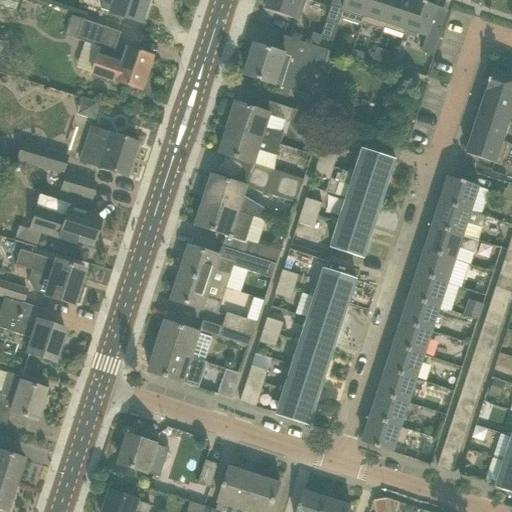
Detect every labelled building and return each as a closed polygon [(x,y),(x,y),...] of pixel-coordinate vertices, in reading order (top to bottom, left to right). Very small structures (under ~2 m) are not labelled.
[(143,23),(145,17),(150,0),(104,0),(101,10),(143,23)] [(307,0),(268,0),(266,10),(300,21),(307,0)] [(363,24),(370,0),(346,0),(340,19),(363,26),(363,24)] [(385,28),(393,0),(370,0),(363,24),(384,30),(385,28)] [(407,31),(416,0),(393,0),(385,28),(405,35),(407,31)] [(427,37),(430,28),(437,6),(417,0),(416,0),(407,31),(427,37)] [(129,49),(127,56),(115,52),(122,33),(84,20),(77,40),(102,48),(92,79),(107,84),(109,79),(143,91),(154,57),(129,49)] [(435,56),(442,32),(430,28),(427,37),(422,53),(435,56)] [(318,47),(322,35),(315,33),(311,44),(318,47)] [(322,76),(330,50),(318,47),(311,44),(285,36),(280,52),(255,44),(245,76),(298,93),(298,92),(294,90),(300,70),(322,76)] [(380,61),(384,49),(377,46),(373,58),(380,61)] [(364,62),(366,54),(355,50),(352,58),(364,62)] [(511,99),(511,75),(494,70),(487,92),(511,99)] [(511,122),(511,117),(511,99),(487,92),(480,112),(511,122)] [(81,96),(77,114),(95,118),(99,100),(81,96)] [(237,103),(228,128),(281,145),(284,134),(266,128),(270,114),(289,121),(293,110),(271,102),(266,113),(237,103)] [(504,142),(511,122),(480,112),(474,133),(504,143),(504,142)] [(228,128),(220,154),(254,165),(258,151),(277,157),(281,145),(228,128)] [(97,168),(127,178),(138,143),(107,133),(107,134),(90,129),(79,161),(97,167),(97,168)] [(325,131),(320,145),(340,151),(344,137),(325,131)] [(501,165),(509,143),(504,142),(504,143),(474,133),(467,154),(501,165)] [(16,161),(62,174),(67,156),(22,143),(16,161)] [(357,175),(388,185),(396,160),(365,150),(357,175)] [(318,163),(334,168),(338,156),(322,151),(318,163)] [(318,163),(314,175),(330,180),(334,168),(318,163)] [(272,169),(268,180),(300,191),(304,180),(272,169)] [(380,209),(388,185),(357,175),(344,171),(340,183),(336,195),(349,199),(380,209)] [(96,184),(65,175),(60,190),(91,199),(96,184)] [(213,176),(205,201),(254,216),(254,217),(261,220),(265,210),(244,195),(247,187),(213,176)] [(442,202),(472,212),(480,187),(464,181),(464,182),(450,178),(442,202)] [(300,191),(268,180),(264,192),(296,204),(300,191)] [(302,211),(319,216),(322,204),(306,199),(302,211)] [(349,199),(341,223),(372,233),(380,209),(349,199)] [(254,216),(205,201),(197,226),(246,242),(254,217),(254,216)] [(461,235),(479,241),(487,217),(472,212),(442,202),(434,226),(461,235)] [(91,246),(100,219),(67,209),(63,221),(34,212),(29,229),(74,244),(75,241),(91,246)] [(315,228),(319,216),(302,211),(299,223),(315,228)] [(372,233),(341,223),(327,218),(319,243),(333,247),(333,248),(364,258),(372,233)] [(434,226),(426,250),(456,260),(460,249),(475,254),(479,241),(461,235),(434,226)] [(250,242),(247,254),(276,263),(280,252),(259,245),(250,242)] [(190,247),(181,273),(227,288),(234,267),(236,262),(225,259),(190,247)] [(257,284),(269,288),(276,263),(247,254),(224,247),(224,248),(229,250),(225,259),(236,262),(234,267),(260,275),(257,284)] [(511,250),(508,249),(500,273),(508,276),(511,263),(511,250)] [(15,265),(31,270),(27,281),(33,291),(44,295),(43,297),(72,305),(74,301),(76,302),(79,292),(77,291),(84,270),(20,250),(15,265)] [(456,260),(426,250),(418,274),(448,284),(456,260)] [(279,283),(295,288),(299,276),(283,271),(279,283)] [(318,294),(348,304),(356,280),(326,271),(318,294)] [(219,314),(227,289),(227,288),(181,273),(173,300),(204,310),(219,314)] [(500,273),(492,298),(500,300),(508,276),(500,273)] [(418,274),(411,298),(441,308),(448,284),(418,274)] [(511,276),(508,276),(500,300),(509,303),(511,293),(511,276)] [(0,295),(4,297),(22,303),(26,289),(0,280),(0,295)] [(295,288),(279,283),(275,295),(291,300),(295,288)] [(310,319),(340,328),(348,304),(318,294),(310,319)] [(22,303),(4,297),(0,308),(0,328),(30,339),(26,354),(54,362),(64,330),(40,322),(44,310),(22,303)] [(441,308),(411,298),(403,322),(433,332),(441,308)] [(492,298),(485,322),(493,324),(500,300),(492,298)] [(469,299),(465,314),(479,318),(484,303),(469,299)] [(500,300),(493,324),(501,327),(509,303),(500,300)] [(227,313),(223,327),(253,336),(257,323),(227,313)] [(283,323),(268,319),(264,331),(279,335),(283,323)] [(303,343),(333,353),(340,328),(310,319),(303,343)] [(213,337),(166,322),(158,346),(205,362),(213,337)] [(403,322),(395,346),(425,356),(433,332),(403,322)] [(485,322),(477,346),(485,348),(493,324),(485,322)] [(493,324),(485,348),(493,351),(501,327),(493,324)] [(223,327),(222,328),(218,341),(248,350),(253,336),(223,327)] [(279,335),(264,331),(260,342),(275,348),(279,335)] [(295,367),(325,377),(333,353),(303,343),(295,367)] [(199,388),(205,369),(207,363),(205,362),(158,346),(149,372),(199,388)] [(425,356),(395,346),(387,370),(417,380),(425,356)] [(477,346),(469,370),(477,373),(485,348),(477,346)] [(485,348),(477,373),(485,375),(493,351),(485,348)] [(252,366),(248,378),(264,383),(268,371),(252,366)] [(287,391),(317,401),(325,377),(295,367),(287,391)] [(241,374),(240,374),(226,370),(218,395),(233,400),(241,374)] [(387,370),(379,394),(409,404),(417,380),(387,370)] [(469,370),(461,394),(469,397),(477,373),(469,370)] [(23,378),(6,372),(0,389),(0,424),(5,426),(9,412),(35,421),(45,390),(21,382),(23,378)] [(477,373),(469,397),(478,399),(485,375),(477,373)] [(240,402),(256,407),(263,388),(264,383),(248,378),(247,383),(240,402)] [(287,391),(279,415),(309,425),(317,401),(287,391)] [(371,418),(401,428),(409,404),(379,394),(371,418)] [(461,394),(453,419),(461,421),(469,397),(461,394)] [(469,397),(461,421),(470,424),(478,399),(469,397)] [(376,447),(393,453),(401,428),(371,418),(364,442),(376,447)] [(445,443),(454,445),(461,421),(453,419),(445,443)] [(462,448),(470,424),(461,421),(454,445),(462,448)] [(160,476),(168,450),(157,446),(157,445),(129,435),(119,464),(149,474),(149,473),(160,476)] [(0,481),(14,486),(23,459),(0,452),(0,444),(2,438),(0,437),(0,481)] [(446,470),(454,445),(445,443),(437,467),(446,470)] [(454,472),(462,448),(454,445),(446,470),(454,472)] [(210,489),(212,483),(218,464),(206,460),(198,485),(210,489)] [(511,464),(507,462),(499,487),(511,491),(511,464)] [(219,502),(217,511),(216,511),(244,511),(245,511),(244,511),(255,476),(230,468),(219,502)] [(248,511),(271,511),(281,484),(255,476),(244,511),(245,511),(248,511)] [(0,510),(4,511),(6,511),(14,486),(0,481),(0,510)] [(148,511),(151,504),(139,500),(139,499),(112,490),(110,494),(104,511),(148,511)] [(298,511),(323,511),(328,500),(305,492),(298,511)] [(395,511),(398,502),(378,498),(374,511),(395,511)] [(349,511),(351,507),(328,500),(323,511),(349,511)]
